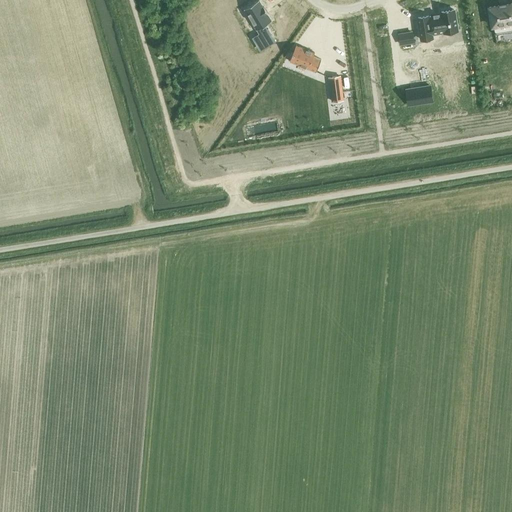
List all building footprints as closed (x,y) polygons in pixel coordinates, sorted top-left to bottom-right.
[(273,20),(267,9),(261,0),(257,0),(244,8),(259,34),(252,38),(257,45),(272,35),(265,24),(273,20)] [(500,5),(489,7),(492,26),(493,26),(495,34),(511,31),(511,3),(506,4),(506,2),(499,3),(500,5)] [(456,8),(417,15),(421,39),(460,31),(456,8)] [(296,45),(290,61),(316,71),(321,59),(313,56),(315,52),(296,45)] [(340,76),(329,77),(331,93),(332,101),(343,100),(342,92),(340,76)] [(431,85),(406,88),(408,104),(433,100),(431,85)]
